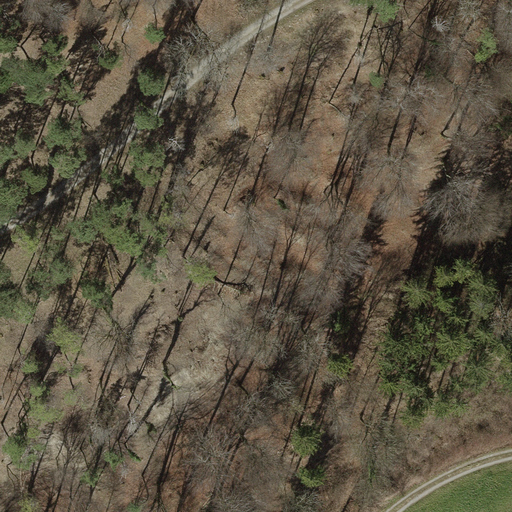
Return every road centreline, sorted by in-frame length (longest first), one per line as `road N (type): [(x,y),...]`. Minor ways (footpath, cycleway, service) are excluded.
road 1 (track): [(312,0),(216,60),(37,208),(0,224)]
road 2 (track): [(397,511),(460,472),(511,458)]
